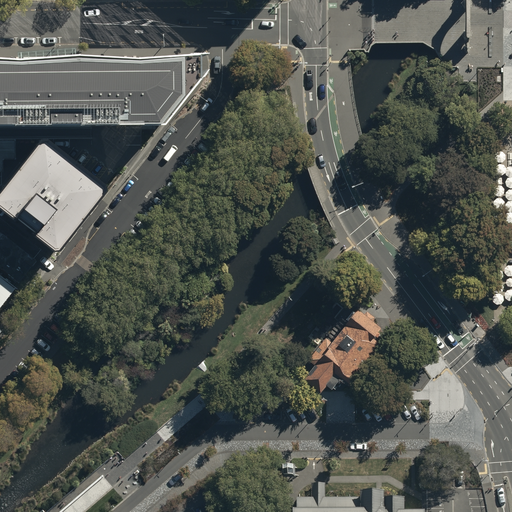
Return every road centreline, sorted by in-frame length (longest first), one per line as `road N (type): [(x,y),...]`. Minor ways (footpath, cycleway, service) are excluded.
road 1 (secondary): [(313,21),(318,115),(337,186),(506,418)]
road 2 (unclassified): [(0,371),(209,107),(222,79),(222,24)]
road 3 (residential): [(506,418),(429,432),(218,434),(120,511)]
